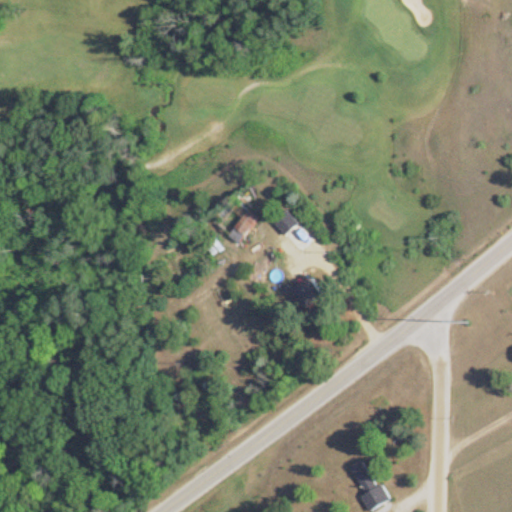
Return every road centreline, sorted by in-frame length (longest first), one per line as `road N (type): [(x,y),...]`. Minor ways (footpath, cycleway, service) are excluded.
road 1 (residential): [(161,511),(511,238)]
road 2 (residential): [(435,511),(437,301)]
